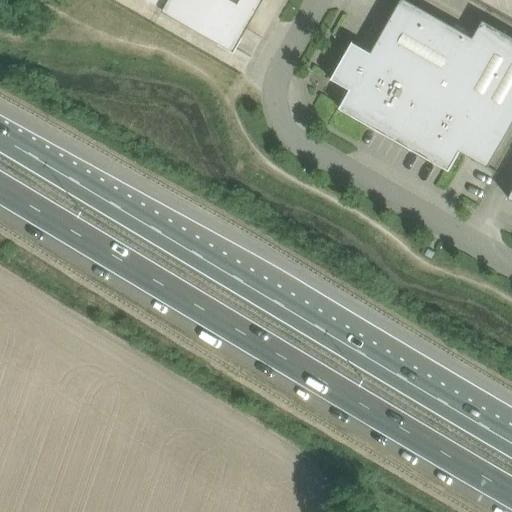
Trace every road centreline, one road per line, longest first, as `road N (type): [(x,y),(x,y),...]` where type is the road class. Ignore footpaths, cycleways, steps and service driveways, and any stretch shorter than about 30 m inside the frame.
road 1 (motorway): [(511,440),(0,137)]
road 2 (motorway): [(0,189),(511,491)]
road 3 (unclassified): [(316,0),(277,70),(273,106),(288,138),(511,264)]
